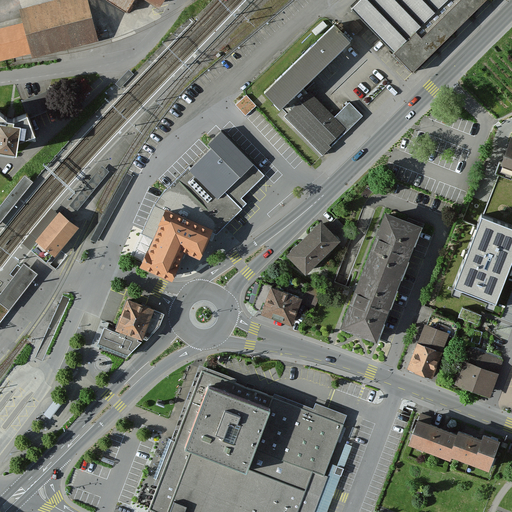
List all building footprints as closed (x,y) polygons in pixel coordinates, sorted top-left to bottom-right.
[(21,18),(0,23),(0,58),(29,51),(34,55),(96,39),(86,0),(59,0),(19,11),(21,18)] [(138,0),(159,13),(166,0),(103,0),(126,14),(134,0),(138,0)] [(357,3),(348,12),(392,56),(397,60),(410,74),(413,72),(484,0),(360,0),(360,1),(357,3)] [(360,28),(354,22),(345,30),(351,36),(360,28)] [(350,43),(334,26),(263,93),(279,110),(322,156),(337,142),(346,133),(363,118),(348,103),(332,118),(303,88),(339,54),(350,43)] [(247,93),(237,102),(246,113),(257,104),(247,93)] [(0,149),(12,151),(14,140),(31,133),(23,113),(7,119),(0,113),(0,149)] [(139,260),(171,275),(175,263),(183,244),(201,251),(205,241),(210,228),(217,233),(224,226),(248,201),(242,196),(265,173),(223,131),(163,188),(142,230),(157,240),(154,246),(151,253),(142,253),(139,260)] [(511,138),(508,137),(493,174),(511,181),(511,138)] [(109,170),(102,164),(69,204),(76,210),(109,170)] [(0,218),(33,178),(25,171),(0,202),(0,218)] [(96,241),(133,175),(127,172),(90,238),(96,241)] [(379,335),(423,218),(385,204),(340,320),(379,335)] [(60,208),(36,237),(39,239),(55,252),(56,253),(75,230),(80,224),(60,208)] [(511,247),(503,245),(510,226),(482,215),(475,235),(458,229),(442,272),(454,276),(448,293),(464,299),(457,319),(479,327),(486,307),(508,315),(511,303),(511,247)] [(286,254),(305,273),(339,240),(320,221),(286,254)] [(55,252),(39,239),(31,249),(46,262),(55,252)] [(23,257),(0,287),(0,301),(10,310),(40,270),(23,257)] [(259,314),(289,324),(299,296),(270,286),(261,283),(251,311),(259,314)] [(114,325),(120,327),(138,334),(147,338),(158,324),(164,311),(154,307),(154,305),(127,294),(114,325)] [(0,321),(11,307),(0,297),(0,321)] [(96,343),(126,356),(142,340),(137,338),(138,334),(120,327),(118,330),(104,324),(96,343)] [(406,372),(431,381),(447,335),(422,326),(406,372)] [(456,388),(489,400),(503,361),(469,350),(456,388)] [(176,429),(144,511),(295,511),(297,507),(305,510),(311,511),(320,488),(347,415),(316,404),(314,408),(199,366),(176,429)] [(61,402),(55,397),(44,412),(50,417),(61,402)] [(457,427),(417,412),(408,438),(451,454),(452,451),(457,427)] [(457,427),(452,451),(490,465),(501,434),(483,427),(482,431),(458,423),(457,427)]
